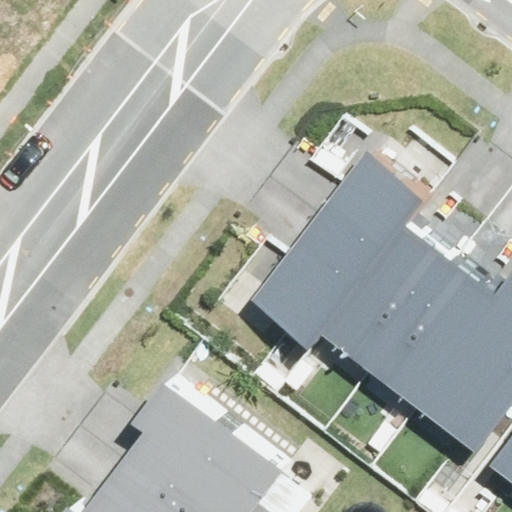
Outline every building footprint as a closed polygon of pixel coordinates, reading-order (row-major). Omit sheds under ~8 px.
[(381,130),(267,285),(326,328),(335,316),(418,203),(440,173),(381,130)] [(418,203),(335,316),(384,352),(467,239),(418,203)] [(511,274),(511,271),(467,239),(384,352),(430,385),(511,274)] [(511,274),(430,385),(494,432),(511,407),(511,274)] [(296,452),(178,363),(148,403),(160,412),(129,453),(207,511),(272,511),(280,502),(266,491),(296,452)] [(511,433),(502,447),(511,453),(511,433)] [(207,511),(129,453),(97,495),(86,487),(66,511),(207,511)]
